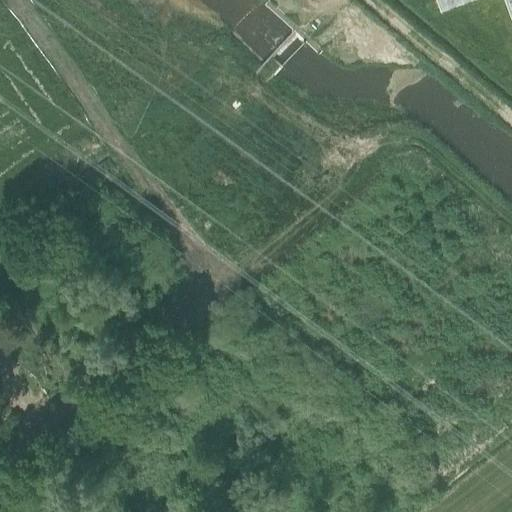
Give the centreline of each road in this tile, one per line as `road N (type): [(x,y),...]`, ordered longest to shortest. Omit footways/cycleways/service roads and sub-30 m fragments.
road 1 (track): [(0,464),(383,146),(435,150),(511,213)]
road 2 (track): [(209,63),(359,164)]
